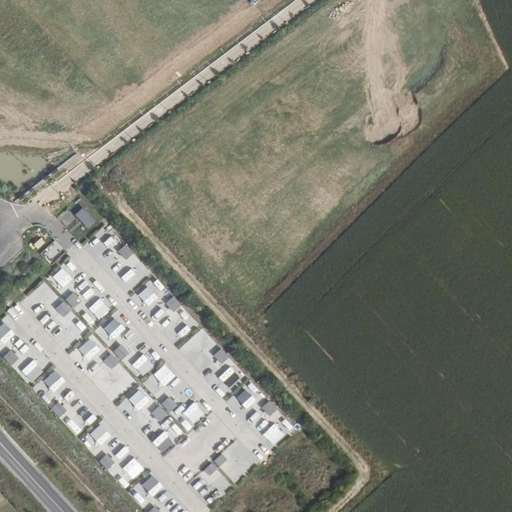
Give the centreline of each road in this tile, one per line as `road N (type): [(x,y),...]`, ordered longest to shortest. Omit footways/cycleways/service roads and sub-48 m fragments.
road 1 (track): [(85,164),(370,476),(333,511)]
road 2 (unclassified): [(310,0),(36,208)]
